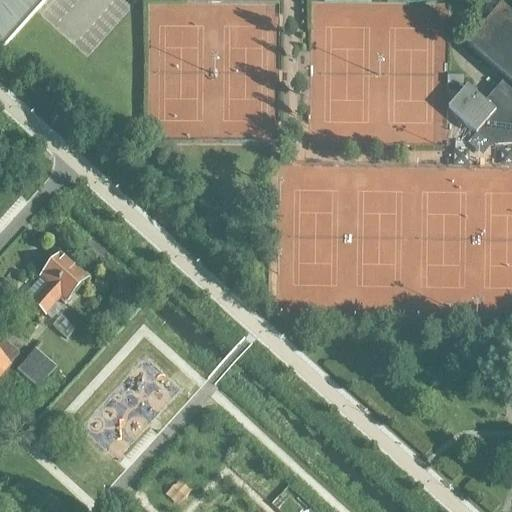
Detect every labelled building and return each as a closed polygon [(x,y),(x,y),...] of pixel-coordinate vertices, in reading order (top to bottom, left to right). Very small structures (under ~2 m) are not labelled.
[(0,0),(0,49),(1,50),(46,0),(0,0)] [(511,20),(511,19),(499,9),(466,46),(493,70),(508,83),(488,105),(478,95),(469,88),(448,111),(476,136),(469,145),(482,157),(489,149),(492,152),(511,151),(511,150),(511,20)] [(60,255),(39,279),(46,286),(30,304),(45,317),(61,299),(66,304),(87,279),(60,255)] [(58,368),(35,349),(17,371),(40,390),(58,368)] [(0,376),(8,367),(0,360),(0,376)]
